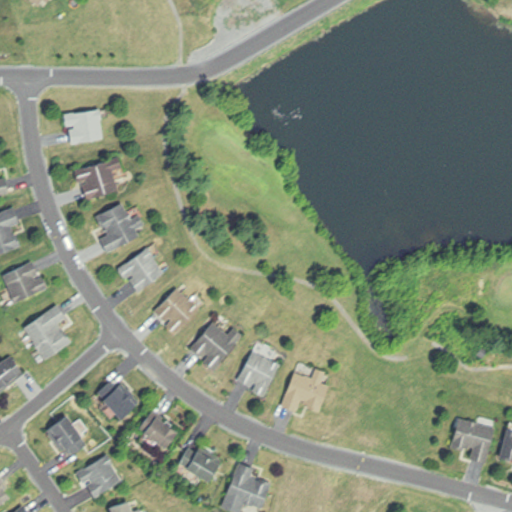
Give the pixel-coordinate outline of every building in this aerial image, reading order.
[(31,0),(45,8),(49,0),(31,0)] [(65,113),(101,107),(103,120),(102,120),(105,138),(74,143),(72,129),(75,129),(75,124),(67,126),(65,113)] [(73,169),(120,155),(123,167),(113,170),(119,188),(88,198),(84,185),(87,184),(86,180),(77,182),(73,169)] [(0,178),(7,177),(10,192),(0,194),(0,178)] [(96,216),(124,201),(128,209),(129,208),(133,216),(140,212),(147,224),(138,229),(141,235),(109,252),(102,238),(109,234),(105,225),(102,227),(96,216)] [(0,211),(14,206),(21,223),(13,226),(16,235),(19,234),(23,246),(0,253),(0,211)] [(119,268),(149,246),(156,256),(155,257),(166,272),(140,292),(131,280),(135,277),(133,274),(127,278),(119,268)] [(3,274),(33,259),(41,274),(35,277),(37,279),(43,276),(48,287),(17,302),(3,274)] [(155,311),(178,287),(191,300),(192,299),(202,308),(176,334),(168,326),(173,321),(170,318),(167,322),(155,311)] [(25,326),(58,304),(67,318),(59,323),(66,333),(67,332),(73,341),(46,359),(40,350),(39,351),(33,343),(35,341),(25,326)] [(193,348),(214,322),(229,334),(235,327),(243,334),(215,369),(206,362),(210,356),(207,353),(204,357),(193,348)] [(240,379),(255,351),(271,359),(272,358),(282,364),(264,396),(254,390),(257,384),(254,382),(252,386),(240,379)] [(0,361),(5,357),(9,362),(15,357),(26,372),(0,392),(0,361)] [(283,404),(296,371),(306,375),(306,374),(325,381),(325,382),(332,385),(323,408),(322,408),(320,411),(310,407),(310,405),(306,403),(307,401),(302,399),(298,409),(283,404)] [(99,392),(113,380),(119,386),(120,385),(125,391),(126,390),(133,398),(132,399),(136,404),(120,419),(104,400),(105,399),(99,392)] [(49,430),(69,415),(77,425),(80,422),(87,431),(83,434),(85,437),(83,438),(88,444),(74,453),(68,445),(63,449),(49,430)] [(141,427),(151,415),(157,419),(158,417),(177,432),(166,447),(145,432),(146,431),(141,427)] [(460,417),(469,420),(469,418),(479,421),(481,415),(498,420),(487,462),(471,458),(474,448),(469,446),(469,448),(464,446),(464,449),(453,446),(460,417)] [(511,424),(511,460),(501,457),(511,424)] [(180,462),(190,447),(197,451),(199,448),(222,461),(210,481),(188,468),(189,467),(180,462)] [(78,472),(109,453),(115,464),(114,464),(124,480),(96,497),(90,487),(94,485),(91,480),(85,483),(78,472)] [(241,462),(255,468),(252,477),(262,481),(262,479),(273,483),(263,509),(253,505),(253,506),(245,503),(241,511),(238,511),(223,507),(241,462)] [(0,484),(2,483),(12,497),(0,505),(0,484)] [(110,511),(109,507),(130,500),(134,511),(110,511)]
